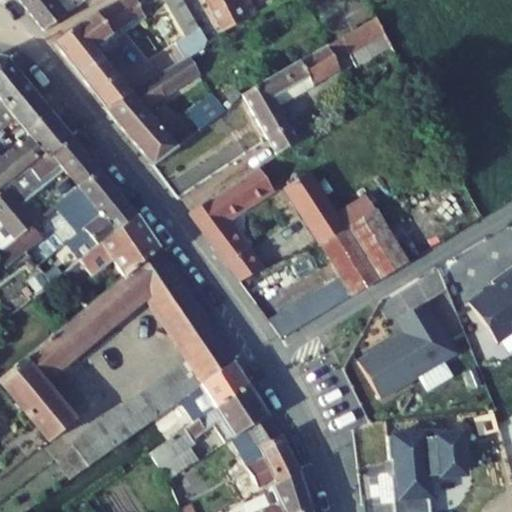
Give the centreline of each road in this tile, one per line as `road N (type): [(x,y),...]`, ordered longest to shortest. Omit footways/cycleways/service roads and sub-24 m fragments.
road 1 (residential): [(263,355),(10,28)]
road 2 (residential): [(263,355),(511,207)]
road 3 (residential): [(336,511),(263,355)]
